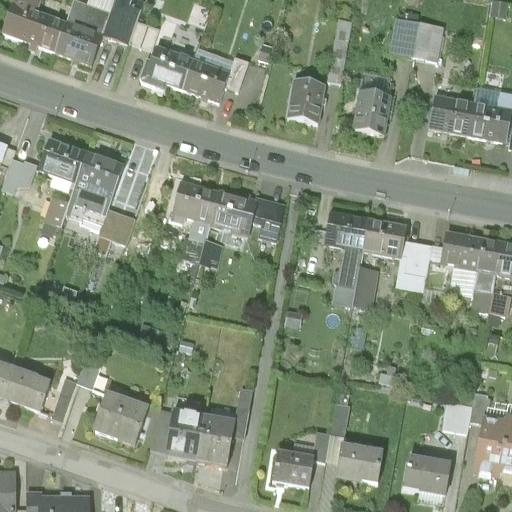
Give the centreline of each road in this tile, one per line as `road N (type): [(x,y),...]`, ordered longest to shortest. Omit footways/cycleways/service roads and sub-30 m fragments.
road 1 (secondary): [(0,76),(300,168),(511,213)]
road 2 (residential): [(0,439),(207,511)]
